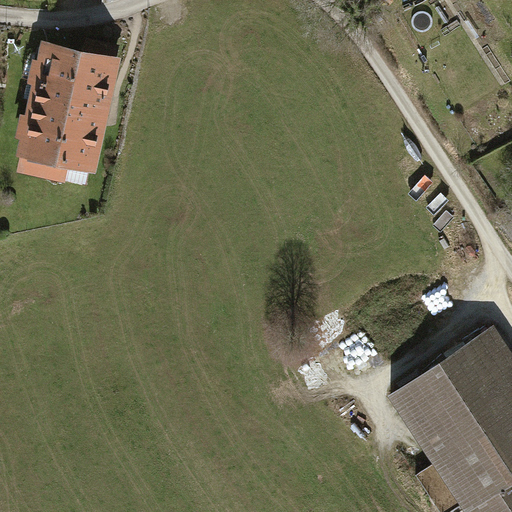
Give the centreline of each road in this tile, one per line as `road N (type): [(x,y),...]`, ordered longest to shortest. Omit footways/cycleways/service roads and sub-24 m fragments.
road 1 (residential): [(327,0),(364,42),(511,271)]
road 2 (residential): [(0,16),(87,20),(155,0)]
